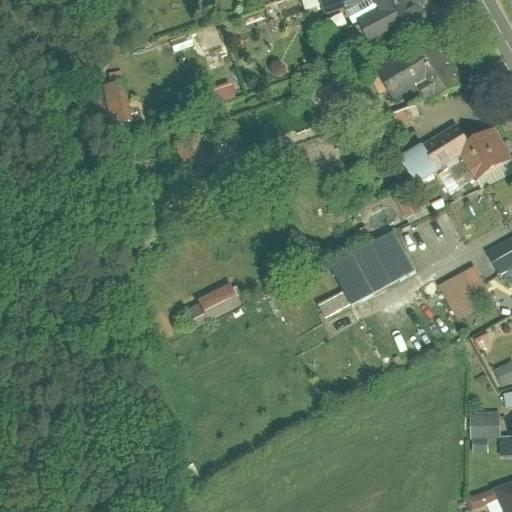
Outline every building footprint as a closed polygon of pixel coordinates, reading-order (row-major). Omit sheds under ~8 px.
[(415,0),(322,0),(329,17),(350,9),(365,48),(405,32),(400,20),(422,12),(415,0)] [(441,44),(381,74),(395,102),(421,89),(428,102),(462,85),(441,44)] [(126,82),(106,83),(108,123),(128,122),(126,82)] [(198,96),(204,111),(235,98),(228,83),(198,96)] [(394,127),(416,119),(411,107),(390,115),(394,127)] [(461,128),(424,148),(437,172),(463,158),(475,181),(511,160),(511,157),(497,131),(470,146),(461,128)] [(200,138),(177,145),(185,172),(208,165),(200,138)] [(437,172),(424,148),(401,161),(417,188),(440,176),(437,172)] [(463,158),(437,172),(440,176),(452,198),(475,181),(463,158)] [(511,160),(475,181),(481,191),(511,177),(511,160)] [(511,242),(486,255),(496,275),(510,268),(511,272),(511,242)] [(394,245),(328,278),(340,302),(318,313),(324,325),(412,282),(394,245)] [(472,270),(440,287),(465,333),(509,309),(500,294),(489,300),(472,270)] [(228,293),(194,307),(196,312),(184,317),(188,327),(234,307),(228,293)] [(511,380),(508,372),(492,379),(500,396),(511,390),(511,380)] [(498,423),(475,422),(474,448),(497,449),(498,423)] [(511,511),(511,491),(483,504),(486,511),(511,511)]
